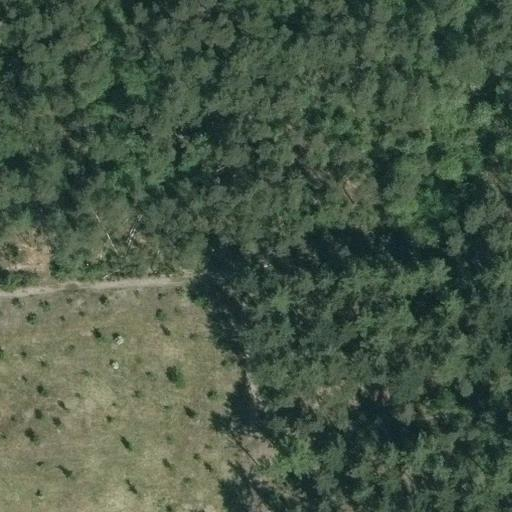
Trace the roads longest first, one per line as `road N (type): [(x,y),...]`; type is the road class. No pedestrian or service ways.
road 1 (track): [(0,311),(511,280)]
road 2 (track): [(260,511),(251,293)]
